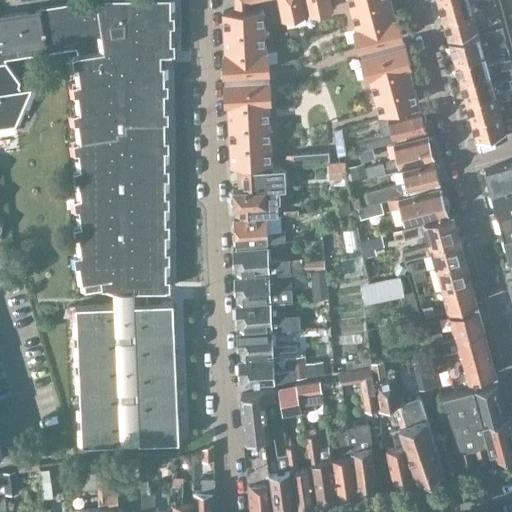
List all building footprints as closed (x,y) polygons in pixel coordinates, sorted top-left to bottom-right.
[(0,127),(15,125),(31,85),(21,86),(19,82),(20,79),(5,60),(5,58),(74,47),(79,81),(75,81),(80,109),(76,110),(78,121),(80,138),(76,139),(80,167),(76,167),(78,179),(80,195),(77,196),(78,207),(81,223),(77,224),(81,252),(77,252),(82,281),(83,281),(84,292),(102,290),(113,289),(114,303),(75,305),(82,444),(122,442),(121,441),(138,440),(138,442),(178,440),(172,301),(134,303),(134,289),(166,289),(164,63),(161,63),(160,52),(170,52),(171,40),(170,0),(87,0),(0,13),(0,127)] [(245,10),(244,0),(234,0),(235,10),(245,10)] [(307,13),(304,0),(278,0),(282,18),(307,13)] [(332,8),(330,0),(304,0),(307,13),(332,8)] [(348,0),(351,9),(383,0),(348,0)] [(394,16),(389,0),(383,0),(351,9),(356,26),(356,27),(394,17),(394,16)] [(437,0),(443,20),(473,11),(479,9),(476,0),(437,0)] [(262,9),(245,10),(235,10),(223,11),(224,32),(264,30),(262,9)] [(473,11),(443,20),(448,38),(478,30),(476,22),(473,11)] [(334,31),(334,15),(319,15),(319,32),(334,31)] [(402,36),(397,15),(394,16),(394,17),(356,27),(356,26),(353,27),(359,48),(402,36)] [(265,50),(264,30),(224,32),(225,52),(225,53),(265,51),(265,50)] [(478,33),(449,41),(454,61),(484,53),(490,51),(487,42),(481,43),(478,33)] [(410,64),(404,43),(402,44),(361,55),(366,76),(369,75),(368,74),(407,63),(407,65),(410,64)] [(267,49),(265,50),(265,51),(225,53),(225,52),(222,52),(223,73),(252,71),(268,71),(267,49)] [(484,53),(454,61),(460,80),(489,72),(511,65),(511,64),(510,57),(487,63),(484,53)] [(412,82),(407,65),(407,63),(368,74),(369,75),(373,92),(412,82)] [(489,72),(460,80),(465,99),(495,91),(511,86),(511,76),(492,82),(489,72)] [(269,78),(224,81),(225,102),(227,102),(227,101),(267,99),(267,100),(270,100),(269,78)] [(417,101),(412,82),(373,92),(379,112),(417,101)] [(495,91),(465,99),(470,119),(500,111),(511,107),(511,97),(503,100),(502,99),(497,100),(495,91)] [(268,119),(267,100),(267,99),(227,101),(227,102),(228,121),(268,119)] [(379,133),(356,139),(357,140),(359,150),(394,141),(393,137),(424,129),(426,128),(422,118),(424,116),(423,111),(420,111),(419,107),(387,115),(391,130),(381,132),(379,133)] [(500,111),(470,119),(476,139),(511,128),(511,117),(503,120),(500,111)] [(269,140),(268,119),(228,121),(229,142),(269,140)] [(397,157),(385,160),(387,168),(400,165),(433,156),(434,156),(430,144),(432,142),(431,137),(428,136),(427,132),(393,142),(397,157)] [(270,161),(269,140),(229,142),(230,163),(231,163),(270,161)] [(328,151),(316,152),(317,160),(329,159),(328,151)] [(317,160),(316,152),(304,153),(305,161),(317,160)] [(305,161),(304,153),(292,154),(293,162),(305,161)] [(327,161),(328,178),(346,177),(345,160),(327,161)] [(404,180),(365,191),(368,204),(389,199),(408,194),(407,190),(440,181),(437,170),(439,169),(438,164),(435,163),(435,161),(402,170),(404,180)] [(511,161),(485,169),(491,192),(511,186),(511,161)] [(382,162),(365,166),(368,176),(385,172),(382,162)] [(233,191),(230,194),(230,200),(233,202),(233,205),(236,205),(237,213),(277,210),(276,186),(284,186),(283,166),(272,166),(271,166),(268,167),(239,169),(240,188),(232,188),(233,191)] [(408,194),(389,199),(391,209),(400,207),(404,223),(448,212),(447,208),(449,206),(448,201),(445,200),(441,185),(408,194)] [(511,186),(491,192),(497,214),(511,210),(511,186)] [(371,215),(368,205),(358,208),(361,218),(371,215)] [(504,237),(511,234),(511,210),(497,214),(504,237)] [(234,220),(231,222),(231,228),(234,231),(235,241),(267,239),(267,243),(285,241),(284,229),(280,229),(279,214),(237,217),(233,217),(234,220)] [(449,215),(401,228),(404,238),(425,232),(428,244),(458,236),(452,214),(449,215)] [(428,244),(402,251),(404,260),(430,253),(434,267),(464,259),(458,236),(428,244)] [(370,238),(359,241),(363,257),(374,254),(370,238)] [(267,246),(233,248),(233,265),(237,264),(237,272),(267,270),(268,274),(291,273),(290,258),(268,259),(267,246)] [(464,259),(434,267),(440,289),(470,281),(464,259)] [(268,274),(234,276),(235,292),(237,292),(238,300),(269,298),(270,302),(284,301),(292,300),(291,273),(268,274)] [(399,275),(369,282),(372,300),(403,294),(399,275)] [(470,281),(440,289),(446,311),(476,303),(470,281)] [(270,302),(235,304),(236,320),(240,320),(240,328),(270,326),(271,330),(300,328),(299,316),(285,317),(284,301),(270,302)] [(477,307),(447,315),(453,337),(483,329),(477,307)] [(443,340),(440,341),(443,352),(452,384),(466,380),(466,381),(495,373),(497,373),(493,355),(491,356),(486,340),(483,329),(453,337),(443,340)] [(271,330),(237,331),(237,348),(241,347),(241,355),(272,353),(272,357),(273,357),(296,356),(295,344),(271,345),(271,330)] [(441,331),(426,335),(428,344),(440,341),(443,340),(441,331)] [(272,357),(238,359),(239,376),(242,375),(243,383),(274,381),(296,378),(295,369),(273,370),(273,357),(272,357)] [(382,359),(371,361),(371,365),(378,408),(378,410),(394,405),(400,425),(398,425),(399,427),(415,473),(460,461),(451,430),(434,435),(427,415),(419,394),(401,400),(395,374),(386,377),(382,359)] [(323,361),(306,363),(307,375),(324,373),(323,361)] [(346,369),(338,370),(340,384),(359,381),(364,410),(378,408),(371,365),(370,365),(346,369)] [(511,410),(511,409),(505,411),(496,379),(474,385),(491,453),(511,446),(511,410)] [(320,380),(296,384),(296,385),(298,396),(321,392),(320,380)] [(283,387),(279,388),(283,416),(287,415),(301,412),(298,396),(296,385),(283,387)] [(474,385),(441,393),(451,430),(460,461),(491,453),(474,385)] [(274,389),(240,394),(244,439),(263,437),(270,436),(264,401),(275,399),(274,389)] [(367,423),(346,422),(347,429),(355,489),(356,489),(376,483),(371,446),(367,423)] [(396,445),(386,448),(393,479),(415,473),(399,427),(392,430),(396,445)] [(341,455),(331,457),(336,494),(355,489),(347,429),(337,430),(341,455)] [(304,436),(303,436),(309,464),(315,499),(336,494),(331,457),(329,444),(318,446),(316,433),(304,436)] [(270,436),(263,437),(272,511),(294,505),(286,453),(277,454),(274,436),(270,437),(270,436)] [(263,437),(244,439),(246,460),(247,481),(249,511),(268,511),(272,511),(263,437)] [(214,460),(213,443),(201,448),(202,460),(214,460)] [(295,445),(285,446),(286,453),(294,505),(315,499),(309,464),(298,468),(295,445)] [(105,456),(95,457),(96,470),(97,487),(99,507),(98,511),(122,511),(122,506),(118,506),(117,493),(108,493),(105,456)] [(15,470),(5,471),(4,471),(6,493),(17,492),(15,470)] [(193,491),(193,492),(193,500),(193,511),(213,511),(212,492),(214,492),(214,477),(206,478),(201,478),(201,491),(193,491)] [(171,506),(170,507),(170,508),(170,511),(193,511),(193,500),(182,501),(182,486),(171,485),(171,501),(171,506)] [(155,492),(140,493),(141,511),(145,511),(170,511),(170,508),(155,508),(155,492)]
